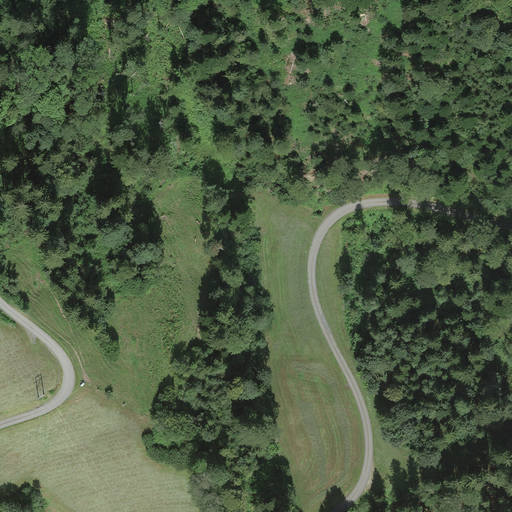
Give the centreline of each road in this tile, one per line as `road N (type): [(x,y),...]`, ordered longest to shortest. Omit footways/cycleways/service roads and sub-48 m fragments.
road 1 (unclassified): [(511,227),(383,201),(352,206),(319,233),(315,299),(369,440),(359,489),(337,511)]
road 2 (unclassified): [(0,424),(41,410),(69,380),(57,349),(0,302)]
